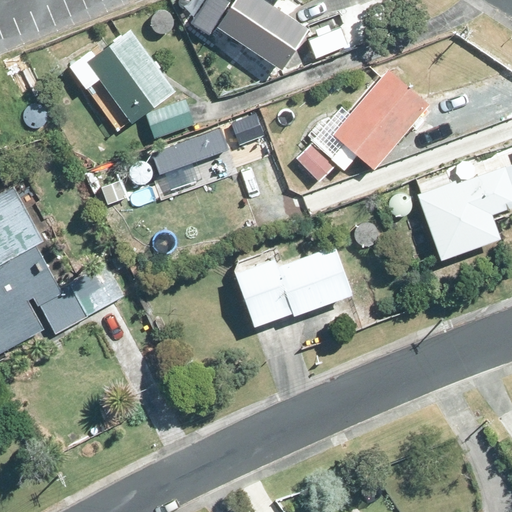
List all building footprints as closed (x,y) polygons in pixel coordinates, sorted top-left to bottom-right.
[(248,0),(226,33),(291,76),(318,35),(285,13),(293,2),(290,0),(248,0)] [(150,118),(159,112),(182,95),(136,34),(92,66),(138,128),(150,118)] [(398,152),(405,144),(434,106),(392,72),(337,138),(350,148),(362,158),(382,173),(398,152)] [(159,112),(150,118),(158,140),(198,126),(189,101),(159,112)] [(405,144),(398,152),(405,168),(434,156),(425,135),(405,144)] [(337,138),(325,152),(337,162),(350,148),(337,138)] [(350,174),(362,158),(350,148),(337,162),(337,163),(350,174)] [(496,220),(511,214),(511,172),(511,169),(504,171),(497,152),(448,170),(474,240),(500,231),(496,220)] [(40,301),(60,337),(128,300),(112,267),(63,293),(39,249),(45,246),(16,193),(0,201),(0,355),(1,357),(48,332),(33,305),(40,301)] [(282,265),(243,280),(263,332),(301,318),(302,321),(360,300),(342,252),(286,273),(282,265)] [(123,256),(113,261),(118,271),(128,266),(123,256)] [(152,318),(143,322),(148,331),(157,327),(152,318)]
